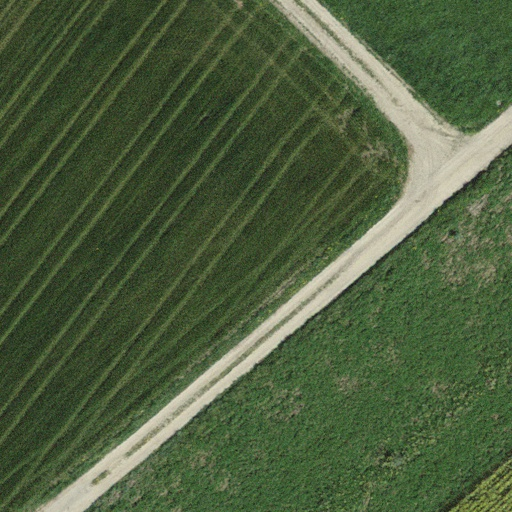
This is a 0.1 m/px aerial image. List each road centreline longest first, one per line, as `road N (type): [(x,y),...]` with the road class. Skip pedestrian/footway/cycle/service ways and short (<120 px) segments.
road 1 (track): [(511,120),(63,511)]
road 2 (track): [(460,166),(289,0)]
